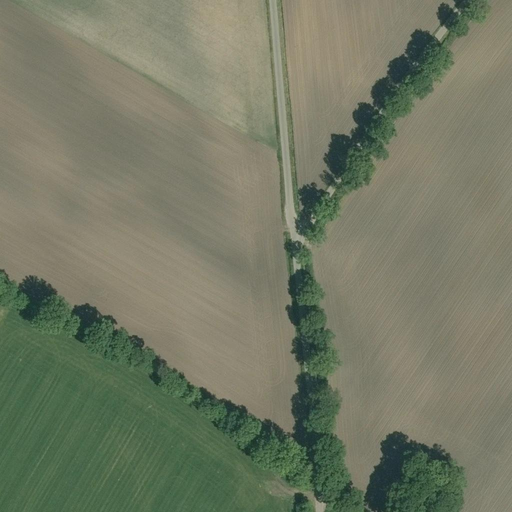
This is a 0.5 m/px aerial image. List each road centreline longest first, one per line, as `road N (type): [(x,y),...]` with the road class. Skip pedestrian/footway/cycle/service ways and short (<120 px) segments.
road 1 (unclassified): [(293,245),(479,0)]
road 2 (unclassified): [(319,511),(293,245)]
road 3 (unclassified): [(293,245),(271,0)]
